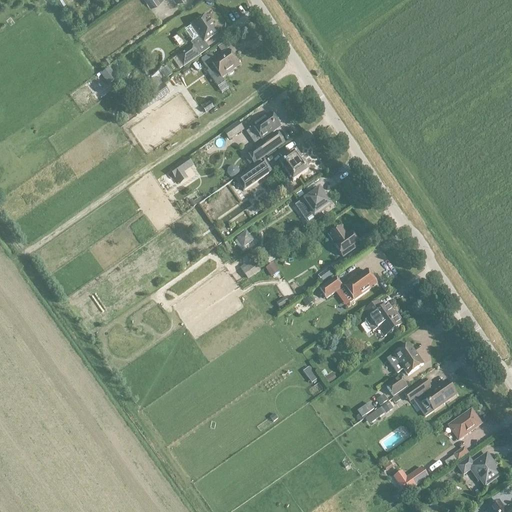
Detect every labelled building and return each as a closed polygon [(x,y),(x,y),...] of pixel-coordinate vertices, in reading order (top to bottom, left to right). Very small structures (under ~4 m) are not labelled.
[(196,50),(204,44),(204,43),(217,34),(204,16),(191,25),(191,27),(185,31),(185,32),(193,42),(190,44),(192,46),(193,46),(196,50)] [(193,46),(192,46),(176,57),(183,67),(200,56),(196,50),(193,46)] [(239,66),(228,52),(222,56),(222,55),(217,57),(214,59),(211,54),(201,61),(209,71),(214,68),(221,78),(226,75),(228,76),(230,76),(232,75),(233,74),(234,72),(233,70),(239,66)] [(103,82),(113,77),(108,68),(98,73),(103,82)] [(128,83),(135,89),(146,75),(138,69),(128,83)] [(165,80),(161,75),(155,80),(158,85),(165,80)] [(151,95),(156,102),(164,96),(160,89),(151,95)] [(258,115),(249,120),(251,124),(260,120),(258,115)] [(280,128),(271,115),(252,128),(261,141),(280,128)] [(224,132),(229,140),(242,131),(236,123),(224,132)] [(270,153),(263,143),(247,154),(254,164),(270,153)] [(309,171),(296,152),(279,164),(292,182),(309,171)] [(264,162),(236,182),(244,192),(271,172),(264,162)] [(178,166),(170,171),(179,184),(186,180),(181,173),(182,172),(178,166)] [(216,192),(212,184),(206,187),(201,177),(190,183),(199,201),(216,192)] [(310,196),(302,201),(310,212),(303,217),(309,226),(323,217),(321,213),(330,206),(325,198),(324,199),(323,197),(325,195),(320,188),(309,195),(310,196)] [(359,246),(351,234),(346,237),(340,229),(329,236),(335,245),(334,245),(342,257),(359,246)] [(234,242),(242,253),(247,250),(245,247),(252,242),(246,233),(234,242)] [(260,257),(266,266),(276,259),(270,250),(260,257)] [(249,273),(255,267),(248,260),(242,266),(249,273)] [(272,264),(265,269),(270,276),(277,271),(272,264)] [(335,274),(331,268),(318,277),(322,283),(335,274)] [(376,286),(366,271),(344,287),(354,301),(376,286)] [(335,279),(319,290),(326,300),(342,289),(335,279)] [(309,297),(302,302),(306,307),(313,303),(309,297)] [(392,333),(403,325),(398,317),(396,318),(387,306),(383,309),(378,302),(364,312),(369,319),(365,322),(372,333),(382,327),(386,333),(390,331),(392,333)] [(423,365),(418,358),(416,360),(412,354),(414,352),(409,345),(393,356),(408,376),(423,365)] [(408,387),(401,377),(388,386),(395,396),(408,387)] [(433,412),(456,396),(446,382),(431,393),(428,389),(430,388),(425,381),(404,395),(409,402),(422,393),(424,397),(423,398),(433,412)] [(382,405),(389,400),(385,395),(378,400),(382,405)] [(375,411),(368,402),(362,406),(368,415),(375,411)] [(381,408),(385,414),(393,408),(389,403),(381,408)] [(381,416),(378,411),(367,419),(370,424),(381,416)] [(481,425),(471,411),(449,427),(459,441),(481,425)] [(383,449),(406,435),(400,426),(387,434),(389,436),(379,443),(383,449)] [(487,437),(494,431),(491,428),(484,433),(487,437)] [(413,454),(420,449),(416,444),(410,449),(413,454)] [(465,447),(454,455),(458,461),(469,453),(465,447)] [(485,487),(500,477),(494,468),(491,465),(493,464),(487,455),(473,465),(469,459),(457,467),(463,476),(471,471),(477,480),(480,481),(485,487)] [(449,459),(445,462),(448,467),(453,464),(449,459)] [(403,471),(393,478),(406,495),(430,478),(422,467),(407,477),(403,471)] [(511,511),(511,509),(510,507),(504,511),(502,509),(503,508),(499,502),(489,509),(491,511),(511,511)]
